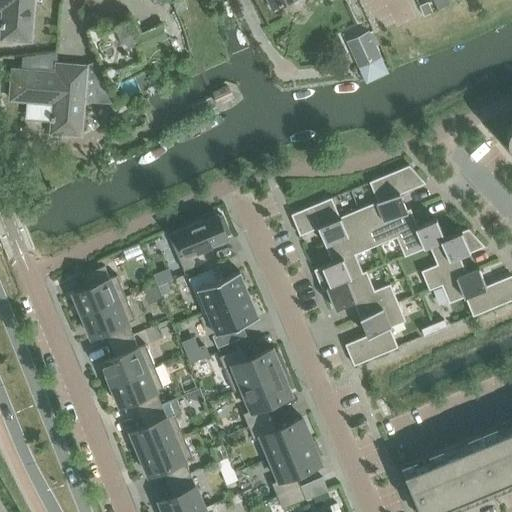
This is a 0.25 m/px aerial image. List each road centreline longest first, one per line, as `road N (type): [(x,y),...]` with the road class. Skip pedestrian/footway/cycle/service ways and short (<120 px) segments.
road 1 (residential): [(237,195),(371,511)]
road 2 (unclassified): [(125,511),(30,274)]
road 3 (secondary): [(86,511),(0,298)]
road 4 (secondary): [(0,397),(50,511)]
